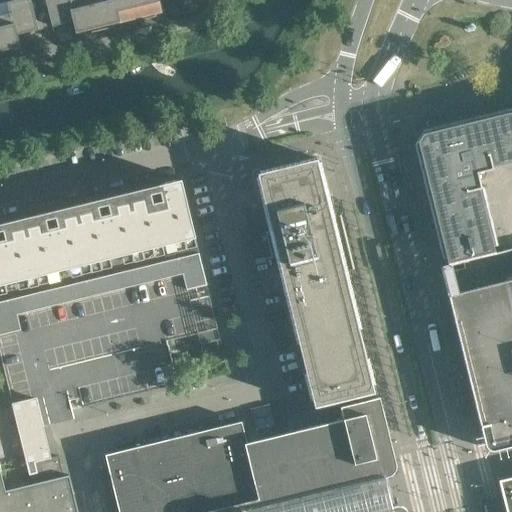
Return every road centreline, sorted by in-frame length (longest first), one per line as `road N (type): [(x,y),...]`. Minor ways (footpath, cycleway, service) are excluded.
road 1 (residential): [(97,511),(81,448),(98,421),(245,390),(261,364),(212,149)]
road 2 (secondary): [(462,511),(376,136),(376,102)]
road 3 (secondary): [(346,143),(439,511)]
road 4 (residential): [(0,197),(212,149)]
